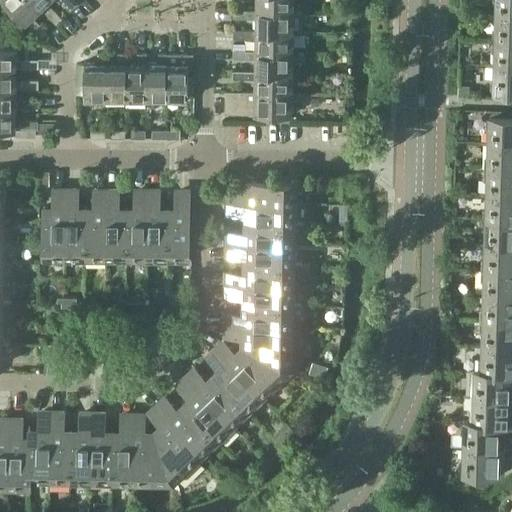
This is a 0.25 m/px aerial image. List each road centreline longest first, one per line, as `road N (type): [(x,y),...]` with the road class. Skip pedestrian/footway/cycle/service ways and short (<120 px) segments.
road 1 (residential): [(0,383),(130,386),(200,322),(204,160)]
road 2 (tertiary): [(355,500),(400,425),(420,366),(433,165)]
road 3 (tertiary): [(411,163),(407,317),(396,370),(378,420),(335,482)]
road 4 (residential): [(204,160),(411,163)]
road 5 (tertiary): [(433,165),(435,0)]
road 6 (tertiary): [(415,0),(411,163)]
road 7 (residential): [(67,160),(69,50),(96,22)]
road 8 (residential): [(67,160),(204,160)]
road 9 (residential): [(204,160),(208,25)]
